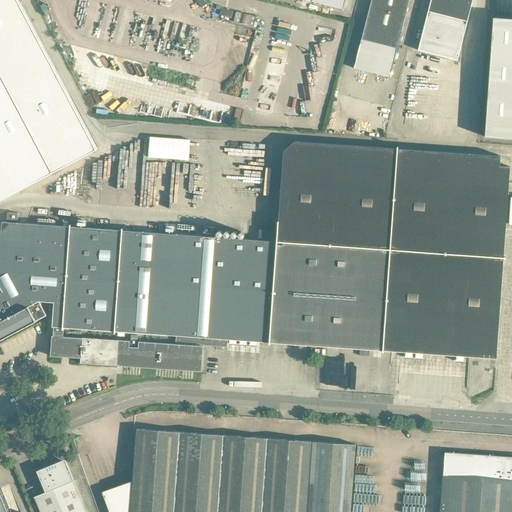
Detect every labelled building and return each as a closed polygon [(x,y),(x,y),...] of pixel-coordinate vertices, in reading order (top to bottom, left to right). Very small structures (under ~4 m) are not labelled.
[(0,0),(0,200),(97,149),(18,0),(0,0)] [(306,0),(343,9),(345,0),(306,0)] [(371,0),(354,68),(390,78),(409,0),(371,0)] [(431,0),(428,11),(418,50),(457,60),(467,21),(472,3),(472,0),(431,0)] [(221,9),(221,10),(220,15),(231,18),(233,13),(221,9)] [(256,16),(236,11),(234,22),(254,27),(256,16)] [(511,18),(493,18),(485,137),(511,138),(511,18)] [(152,137),(150,157),(190,160),(191,140),(152,137)] [(0,340),(47,315),(39,301),(50,302),(49,310),(53,310),(52,326),(54,327),(53,335),(52,335),(50,356),(81,358),(80,363),(198,371),(200,349),(194,348),(194,345),(139,341),(138,347),(129,346),(130,340),(82,337),(82,338),(63,336),(64,327),(176,335),(175,343),(194,345),(194,348),(200,349),(200,345),(227,347),(228,339),(496,358),(510,167),(500,166),(501,156),(295,141),(284,151),(279,221),(278,221),(277,242),(123,230),(123,229),(122,228),(122,230),(71,227),(71,225),(70,225),(70,227),(2,222),(1,231),(0,231),(0,340)] [(330,366),(330,383),(361,382),(361,366),(330,366)] [(350,511),(356,444),(136,429),(133,481),(102,492),(109,511),(350,511)] [(511,511),(511,459),(444,454),(442,474),(439,511),(511,511)] [(35,497),(38,506),(40,511),(86,511),(73,481),(71,482),(63,463),(41,473),(49,491),(35,497)]
